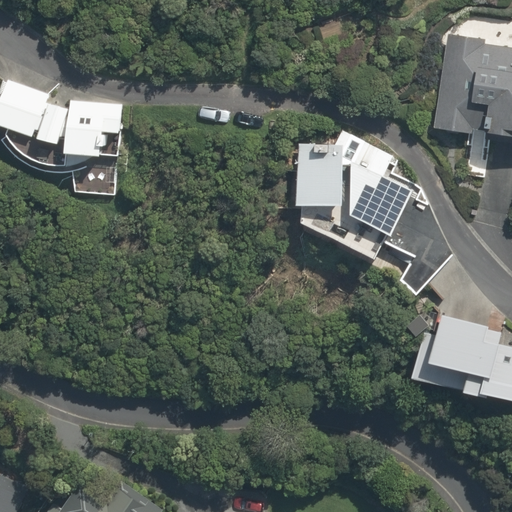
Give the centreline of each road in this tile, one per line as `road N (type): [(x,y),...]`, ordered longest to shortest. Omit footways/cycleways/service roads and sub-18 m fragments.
road 1 (residential): [(511,297),(448,213),(411,147),(379,120),(293,98),(133,95),(14,41)]
road 2 (residential): [(0,358),(59,391),(121,409),(375,420),(436,462),(476,511)]
